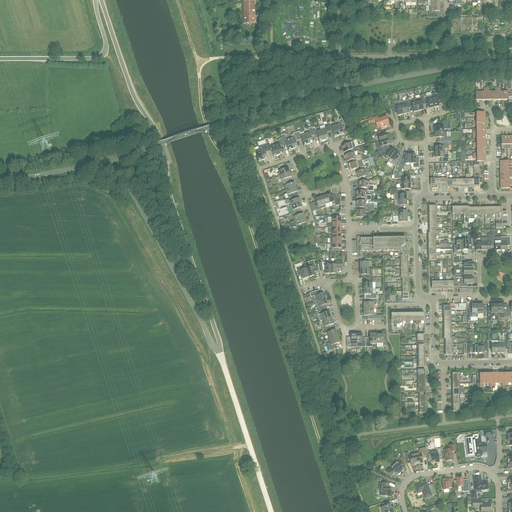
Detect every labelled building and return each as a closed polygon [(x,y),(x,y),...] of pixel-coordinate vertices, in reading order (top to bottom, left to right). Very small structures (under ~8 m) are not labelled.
[(254,17),(254,14),(254,1),(243,2),(244,24),(254,23),(254,22),(256,22),(255,17),(254,17)] [(440,12),(439,6),(431,6),(429,6),(429,18),(437,18),(437,12),(440,12)] [(431,94),(431,95),(432,99),(434,108),(439,107),(437,99),(440,98),(439,92),(431,94)] [(421,102),(424,101),(423,94),(419,95),(420,98),(416,99),(418,111),(423,110),(421,102)] [(425,94),(423,94),(424,101),(427,100),(429,109),(434,108),(432,99),(431,95),(426,96),(426,94),(425,94)] [(418,111),(416,99),(412,100),(412,101),(408,102),(408,101),(408,104),(409,107),(408,104),(411,103),(413,112),(418,111)] [(401,106),(402,115),(408,113),(406,108),(409,107),(408,104),(408,101),(408,100),(400,102),(401,106)] [(398,116),(402,115),(401,106),(400,102),(397,102),(398,104),(395,105),(395,103),(392,103),(393,109),(396,108),(398,116)] [(375,117),(367,119),(369,125),(376,122),(377,127),(381,126),(382,129),(389,126),(388,124),(387,124),(385,118),(386,117),(376,120),(375,117)] [(340,124),(336,125),(339,135),(343,134),(344,135),(342,129),(344,128),(343,127),(345,127),(342,119),(339,120),(340,124)] [(447,129),(447,122),(442,122),(442,127),(435,127),(435,132),(444,132),(444,129),(447,129)] [(339,135),(336,125),(331,127),(335,138),(335,137),(339,135)] [(320,130),(324,140),(328,139),(329,140),(325,128),(320,130)] [(324,140),(320,130),(316,131),(320,143),(319,141),(324,140)] [(305,134),(308,144),(313,142),(313,144),(309,132),(305,134)] [(442,138),(442,142),(449,142),(452,142),(452,137),(446,137),(446,132),(444,132),(435,132),(435,133),(434,133),(434,137),(435,137),(435,138),(442,138)] [(295,139),(298,138),(297,135),(296,133),(293,134),(293,135),(291,135),(292,138),(289,139),(293,149),(297,148),(298,149),(295,139)] [(285,136),(281,138),(281,139),(284,146),(286,145),(289,152),(288,150),(293,149),(289,139),(287,140),(285,136)] [(279,143),(275,145),(278,155),(282,153),(280,147),(284,146),(281,139),(278,140),(279,142),(279,143)] [(384,149),(383,146),(389,144),(388,139),(379,142),(375,143),(377,150),(378,150),(380,153),(385,150),(384,149)] [(449,149),(449,142),(442,142),(442,147),(435,147),(435,152),(444,152),(444,149),(449,149)] [(354,152),(359,151),(358,148),(353,149),(351,143),(342,146),(344,152),(351,150),(352,153),(354,152)] [(266,144),(258,146),(263,160),(267,159),(268,160),(264,147),(267,146),(266,144)] [(263,160),(258,146),(257,146),(259,150),(258,150),(257,147),(253,148),(253,149),(252,150),(252,151),(253,154),(256,153),(259,163),(258,162),(263,160)] [(388,162),(395,152),(391,149),(387,154),(386,153),(387,152),(385,150),(380,153),(383,156),(387,159),(388,157),(390,159),(388,162)] [(352,153),(345,155),(347,161),(355,159),(356,162),(357,162),(362,160),(360,155),(355,156),(354,152),(352,153)] [(395,152),(388,162),(394,166),(395,166),(396,166),(394,170),(397,171),(400,164),(397,163),(395,161),(400,155),(399,155),(400,154),(400,153),(398,152),(397,152),(396,153),(395,152)] [(448,152),(444,152),(435,152),(435,158),(440,158),(441,162),(448,162),(448,152)] [(402,162),(401,161),(400,164),(397,171),(400,172),(402,168),(403,167),(410,167),(410,164),(410,155),(409,155),(409,154),(408,154),(406,154),(405,154),(405,155),(404,155),(405,162),(402,162)] [(416,162),(415,155),(410,155),(410,164),(413,164),(413,167),(414,168),(419,168),(419,162),(416,162)] [(356,162),(348,165),(350,171),(358,168),(359,171),(364,169),(363,164),(358,165),(357,162),(356,162)] [(284,169),(283,166),(277,168),(279,176),(290,172),(288,168),(284,169)] [(365,169),(364,169),(359,171),(356,172),(358,178),(366,176),(367,179),(373,177),(371,171),(366,173),(365,169)] [(291,177),(290,172),(279,176),(281,179),(282,183),(283,183),(288,181),(287,178),(289,178),(291,177)] [(398,181),(399,184),(410,184),(410,178),(404,178),(404,176),(394,176),(394,179),(401,179),(401,181),(398,181)] [(285,187),(286,191),(296,187),(294,183),(292,183),(291,184),(290,181),(288,181),(283,183),(285,187)] [(367,191),(374,191),(374,185),(368,185),(368,181),(359,181),(359,188),(367,188),(367,191)] [(290,197),(289,194),(297,192),(296,187),(286,191),(288,198),(290,197)] [(365,198),(365,201),(366,201),(371,201),(371,195),(366,195),(366,191),(356,191),(357,198),(365,198)] [(394,195),(394,200),(407,200),(407,195),(397,195),(397,192),(391,192),(391,195),(394,195)] [(326,195),(329,204),(332,203),(332,205),(335,204),(335,206),(340,204),(340,197),(333,199),(331,193),(326,195)] [(320,197),(324,208),(326,207),(326,205),(329,204),(326,195),(320,197)] [(290,203),(291,206),(301,203),(299,198),(293,200),(292,197),(290,197),(288,198),(288,199),(286,200),(286,201),(287,204),(290,203)] [(324,208),(320,197),(315,199),(316,202),(310,204),(312,211),(324,208)] [(407,200),(394,200),(394,205),(391,205),(391,208),(397,208),(397,206),(407,206),(407,200)] [(365,201),(357,201),(357,207),(365,207),(365,211),(371,211),(371,205),(366,205),(366,201),(365,201)] [(295,212),(294,210),(302,207),(301,203),(291,206),(293,213),(294,213),(295,212)] [(395,212),(395,217),(407,217),(407,211),(397,211),(397,208),(391,208),(391,212),(395,212)] [(365,211),(356,211),(356,217),(364,217),(364,220),(370,220),(370,214),(365,215),(365,211)] [(294,221),(304,218),(303,213),(295,216),(294,213),(293,213),(288,215),(290,220),(293,219),(294,221)] [(407,222),(407,217),(395,217),(396,217),(396,220),(393,220),(393,222),(391,222),(391,225),(398,225),(398,222),(399,222),(407,222)] [(300,225),(306,223),(304,218),(294,221),(295,224),(291,225),(293,230),(301,228),(300,225)] [(398,256),(409,256),(409,243),(407,243),(407,242),(406,240),(405,240),(405,237),(357,238),(357,258),(362,258),(362,252),(397,251),(397,255),(398,256)] [(462,241),(462,250),(468,250),(468,244),(471,244),(471,242),(471,239),(471,237),(465,237),(465,240),(462,240),(462,241)] [(500,250),(500,237),(491,238),(491,241),(494,241),(494,250),(500,250)] [(506,240),(510,240),(510,237),(500,237),(500,250),(506,250),(506,240)] [(481,238),(481,242),(481,251),(487,251),(487,241),(491,241),(491,238),(481,238)] [(471,242),(475,242),(475,251),(481,251),(481,242),(475,242),(475,239),(471,239),(471,242)] [(341,243),(330,243),(330,251),(339,251),(339,248),(341,248),(341,244),(343,244),(343,241),(341,241),(341,243)] [(457,251),(462,251),(462,250),(462,241),(456,241),(456,245),(454,245),(454,253),(457,253),(457,251)] [(360,269),(368,269),(368,263),(371,262),(371,259),(366,259),(366,262),(360,262),(360,269)] [(309,265),(305,266),(309,277),(314,275),(313,272),(315,271),(315,272),(319,271),(318,265),(315,265),(313,260),(308,262),(309,265)] [(335,265),(330,265),(330,274),(336,274),(336,268),(342,268),(342,261),(335,261),(335,265)] [(318,263),(318,265),(319,271),(322,271),(322,270),(324,270),(324,274),(330,274),(330,265),(327,265),(327,262),(321,263),(321,262),(318,263)] [(303,279),(309,277),(305,266),(306,269),(303,270),(302,266),(296,268),(298,274),(301,273),(303,279)] [(366,278),(372,278),(372,275),(368,275),(368,269),(360,269),(360,275),(366,275),(366,278)] [(461,278),(467,278),(467,275),(473,275),(473,269),(463,269),(463,272),(461,272),(461,278)] [(473,277),(467,278),(461,278),(461,287),(467,287),(467,284),(473,284),(473,277)] [(363,289),(372,289),(372,283),(376,283),(376,279),(373,279),(373,283),(363,283),(363,289)] [(370,299),(377,299),(378,299),(378,294),(375,294),(375,289),(372,289),(363,289),(364,294),(368,294),(368,296),(367,296),(367,299),(370,299)] [(317,301),(325,299),(323,293),(317,295),(316,291),(309,293),(311,297),(312,297),(314,302),(317,301)] [(409,299),(409,294),(397,294),(397,303),(408,303),(408,299),(409,299)] [(317,311),(320,311),(319,309),(319,307),(327,304),(325,299),(317,301),(319,307),(315,308),(317,312),(317,311)] [(377,303),(377,299),(370,299),(370,303),(364,303),(364,309),(373,309),(373,305),(375,305),(377,304),(377,303)] [(498,315),(497,304),(491,304),(491,310),(487,310),(487,321),(490,321),(491,320),(491,317),(493,317),(494,316),(494,313),(497,313),(497,315),(498,315)] [(504,304),(497,304),(498,315),(500,315),(500,318),(504,317),(504,316),(507,316),(507,311),(507,310),(504,310),(504,304)] [(478,317),(477,305),(472,305),(472,311),(469,311),(469,317),(468,317),(468,320),(470,320),(470,317),(478,317)] [(478,317),(478,314),(483,314),(483,317),(486,317),(486,311),(483,311),(483,305),(477,305),(478,317)] [(381,319),(381,315),(377,315),(375,313),(373,313),(373,309),(364,309),(364,316),(370,316),(370,320),(381,319)] [(323,320),(331,318),(329,311),(324,313),(323,310),(320,311),(317,311),(320,321),(323,320)] [(321,331),(322,331),(328,329),(331,328),(330,328),(330,326),(329,326),(330,325),(334,323),(333,319),(332,320),(331,318),(323,320),(324,324),(321,325),(323,330),(321,331)] [(329,332),(328,329),(322,331),(322,333),(323,333),(324,334),(327,333),(329,339),(337,336),(335,330),(329,332)] [(351,342),(346,343),(346,346),(351,346),(351,343),(356,343),(357,347),(357,334),(350,334),(351,342)] [(365,347),(365,343),(362,343),(362,334),(357,334),(357,347),(365,347)] [(370,347),(370,344),(377,344),(377,334),(370,334),(370,340),(366,340),(366,347),(370,347)] [(383,340),(383,334),(377,334),(377,344),(383,344),(383,347),(387,347),(386,340),(383,340)] [(329,339),(330,343),(327,344),(329,350),(335,348),(333,345),(339,343),(337,336),(329,339)] [(498,353),(498,344),(492,345),(492,341),(488,341),(488,346),(491,346),(491,353),(498,353)] [(478,347),(478,354),(484,353),(484,348),(487,347),(487,343),(481,343),(481,346),(478,347)] [(474,345),(474,344),(468,344),(468,353),(472,353),(472,354),(478,354),(478,347),(478,345),(474,345)] [(474,438),(467,439),(469,455),(474,455),(475,455),(476,456),(477,457),(480,457),(481,456),(482,454),(482,453),(482,452),(486,452),(485,444),(482,444),(480,443),(481,443),(480,437),(479,437),(477,437),(477,436),(476,436),(475,436),(474,437),(474,438)] [(444,450),(445,461),(453,460),(452,452),(456,451),(455,445),(449,446),(449,449),(444,450)] [(415,454),(417,464),(419,463),(420,464),(423,463),(422,459),(427,458),(426,448),(419,449),(419,451),(418,452),(418,453),(415,454)] [(431,454),(429,455),(429,460),(432,460),(432,463),(439,462),(439,460),(438,455),(442,455),(441,449),(435,449),(436,452),(431,453),(431,454)] [(417,464),(415,454),(409,455),(408,452),(405,453),(406,459),(410,458),(411,465),(414,465),(414,464),(417,464)] [(394,465),(401,472),(405,468),(403,466),(405,464),(404,460),(401,458),(398,460),(399,461),(394,465)] [(401,472),(394,465),(390,469),(389,468),(386,471),(392,476),(394,474),(396,476),(401,472)] [(475,490),(488,489),(487,482),(481,483),(480,476),(474,477),(475,490)] [(462,477),(456,478),(457,487),(461,487),(461,492),(469,491),(468,483),(463,484),(462,477)] [(445,479),(442,480),(443,490),(449,489),(449,488),(452,488),(451,480),(446,481),(445,479)] [(426,482),(414,487),(417,494),(422,492),(425,499),(436,494),(432,484),(428,486),(426,482)] [(387,490),(388,484),(379,483),(378,489),(381,489),(380,496),(390,497),(391,491),(387,490)] [(491,510),(491,507),(491,504),(482,504),(482,501),(472,501),(472,507),(480,507),(481,508),(480,511),(489,511),(490,511),(491,510)]
